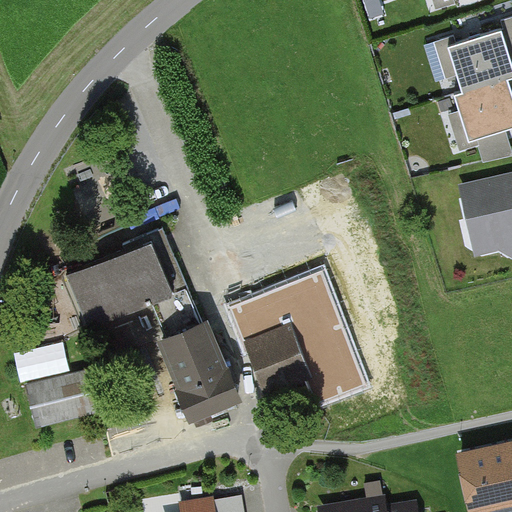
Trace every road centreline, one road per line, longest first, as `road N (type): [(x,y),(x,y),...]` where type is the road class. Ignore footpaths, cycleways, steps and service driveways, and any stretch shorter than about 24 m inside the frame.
road 1 (residential): [(278,511),(266,443),(205,449),(0,504)]
road 2 (tertiary): [(0,233),(60,121),(180,0)]
